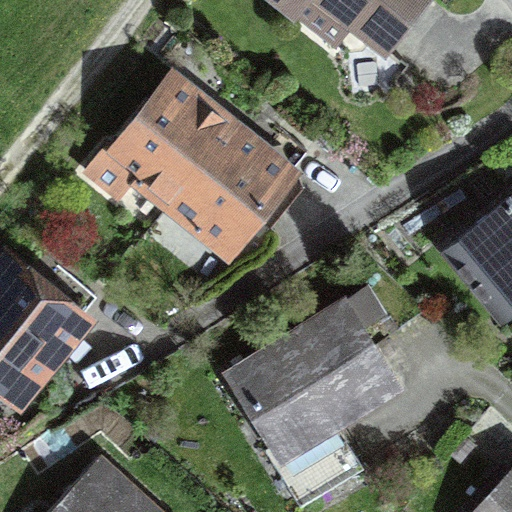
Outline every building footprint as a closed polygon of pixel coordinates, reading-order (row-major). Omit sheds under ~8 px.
[(458,0),(278,0),(403,83),(458,0)] [(159,205),(230,122),(174,71),(101,159),(159,205)] [(264,114),(246,135),(284,168),(303,147),(264,114)] [(230,122),(159,205),(225,261),(296,178),(284,168),(246,135),(230,122)] [(511,195),(434,259),(501,340),(511,330),(511,195)] [(21,260),(0,285),(0,401),(31,426),(109,331),(21,260)] [(359,308),(233,384),(291,480),(417,403),(359,308)] [(168,511),(96,447),(38,511),(168,511)] [(511,511),(511,460),(468,511),(511,511)]
